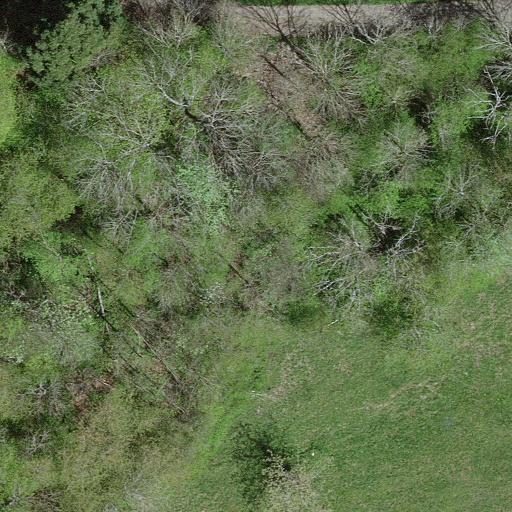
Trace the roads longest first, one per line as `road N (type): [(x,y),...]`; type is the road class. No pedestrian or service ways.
road 1 (track): [(133,0),(167,15),(511,10)]
road 2 (track): [(167,15),(0,84)]
